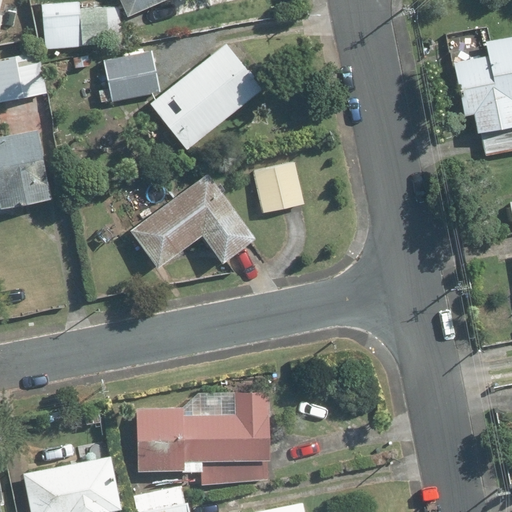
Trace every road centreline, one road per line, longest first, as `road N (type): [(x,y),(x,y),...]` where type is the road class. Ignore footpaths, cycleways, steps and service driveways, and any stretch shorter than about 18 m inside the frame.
road 1 (residential): [(0,366),(413,285)]
road 2 (residential): [(356,0),(413,285)]
road 3 (residential): [(413,285),(459,511)]
